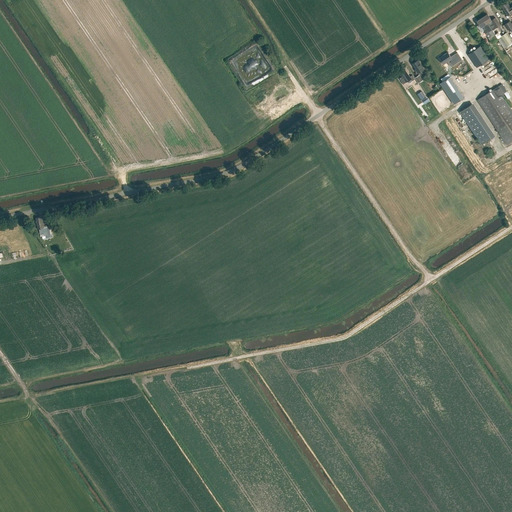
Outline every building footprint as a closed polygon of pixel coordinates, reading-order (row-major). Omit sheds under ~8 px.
[(511,5),(510,7),(507,2),(501,6),(508,16),(511,12),(511,5)] [(492,30),(500,25),(495,18),(491,20),(487,15),(482,18),(486,24),(487,23),(492,30)] [(487,23),(486,24),(482,18),(477,21),(480,25),(477,26),(481,33),(485,31),(486,34),(492,30),(487,23)] [(497,39),(498,38),(497,38),(492,30),(486,34),(492,42),(497,39)] [(508,46),(511,43),(511,41),(506,33),(501,36),(508,46)] [(498,38),(497,39),(504,49),(508,46),(501,36),(497,38),(498,38)] [(477,68),(489,59),(480,46),(468,54),(477,68)] [(448,52),(439,58),(444,64),(451,59),(454,63),(460,58),(458,55),(456,53),(451,57),(448,52)] [(418,73),(424,69),(418,60),(413,64),(416,69),(415,69),(418,73)] [(401,73),(403,76),(399,78),(403,84),(411,79),(405,70),(401,73)] [(454,104),(464,98),(450,77),(440,83),(454,104)] [(406,89),(412,97),(416,93),(411,86),(406,89)] [(507,144),(511,141),(511,111),(501,96),(504,94),(499,86),(477,100),(507,144)] [(418,93),(418,94),(422,101),(427,98),(422,91),(418,93)] [(468,106),(460,111),(482,144),(490,139),(468,106)] [(45,236),(50,235),(48,227),(44,228),(42,218),(41,218),(40,217),(35,218),(38,229),(39,229),(40,234),(44,233),(45,233),(45,236)]
